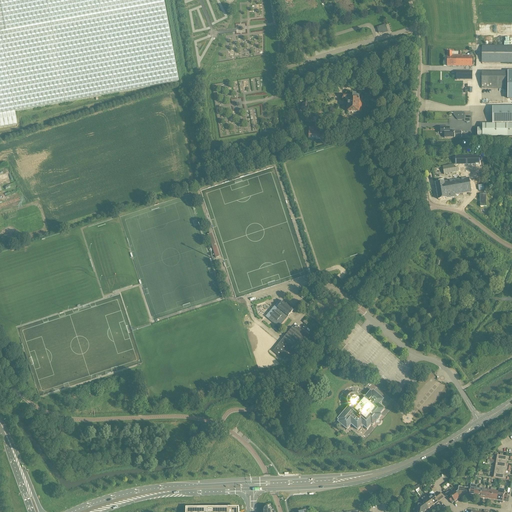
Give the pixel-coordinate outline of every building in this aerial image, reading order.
[(14,112),(179,82),(163,0),(0,0),(0,131),(17,129),(14,112)] [(379,33),(387,31),(386,25),(377,28),(379,33)] [(511,63),(511,46),(482,46),(482,63),(511,63)] [(460,67),(460,56),(453,56),(453,55),(452,55),(452,52),(448,52),(448,55),(447,55),(447,66),(456,66),(456,67),(460,67)] [(472,56),(460,56),(460,67),(472,67),(472,56)] [(457,71),(457,80),(472,80),(472,72),(457,71)] [(482,72),(481,89),(507,89),(507,72),(482,72)] [(350,95),(343,95),(342,98),(343,101),(349,101),(348,112),(361,113),(362,101),(362,96),(352,95),(351,95),(350,95)] [(310,104),(311,102),(307,100),(306,102),(306,103),(302,105),(301,109),(304,112),(307,112),(310,109),(309,105),(310,104)] [(483,129),(478,129),(478,138),(511,137),(511,107),(493,108),(493,125),(483,125),(483,129)] [(309,127),(309,139),(322,139),(323,128),(309,127)] [(449,128),(438,128),(438,133),(440,133),(440,134),(444,134),(444,138),(454,138),(454,131),(450,131),(449,128)] [(479,157),(467,157),(467,164),(467,165),(479,164),(479,157)] [(454,165),(443,167),(444,175),(458,172),(458,167),(455,168),(454,165)] [(471,192),(469,178),(444,183),(435,184),(438,200),(455,197),(455,195),(471,192)] [(208,234),(215,258),(219,256),(212,233),(208,234)] [(9,244),(16,241),(13,234),(6,236),(9,244)] [(266,317),(279,328),(295,309),(288,303),(286,305),(283,302),(280,300),(273,308),(266,317)] [(293,327),(278,345),(273,351),(283,360),(287,356),(290,359),(292,360),(295,357),(313,336),(306,330),(304,332),(296,326),(294,328),(293,327)] [(349,405),(350,405),(348,407),(339,418),(341,419),(338,422),(347,430),(351,425),(358,430),(361,427),(363,427),(367,430),(371,425),(373,426),(375,423),(375,421),(374,420),(375,419),(376,417),(377,419),(379,418),(382,415),(380,414),(385,409),(381,406),(381,404),(384,400),(373,391),(370,394),(369,393),(366,397),(365,397),(364,397),(363,397),(359,394),(358,396),(357,396),(357,395),(356,395),(355,395),(354,395),(353,395),(352,395),(351,395),(351,396),(350,397),(349,397),(349,398),(348,398),(348,399),(348,400),(348,401),(348,402),(348,403),(349,404),(349,405)] [(507,463),(495,461),(494,467),(510,469),(511,467),(507,466),(507,463)] [(506,474),(493,472),(492,478),(509,481),(509,478),(505,478),(506,474)] [(469,496),(469,498),(472,499),(472,497),(475,497),(476,489),(477,485),(473,485),(471,484),(470,489),(469,496)] [(456,493),(459,498),(463,495),(469,496),(470,489),(459,487),(458,491),(456,493)] [(499,492),(497,501),(500,501),(500,503),(503,504),(503,502),(506,502),(507,496),(504,495),(505,490),(499,489),(499,492)] [(446,493),(445,494),(447,497),(450,495),(451,496),(448,498),(452,504),(455,502),(456,503),(458,502),(457,500),(459,499),(459,498),(456,493),(455,491),(452,493),(451,493),(451,492),(450,492),(449,492),(448,492),(447,493),(446,493)] [(429,498),(428,498),(433,505),(434,505),(436,504),(437,505),(438,504),(439,503),(438,502),(441,500),(437,495),(434,497),(433,495),(429,498)] [(426,496),(422,499),(424,502),(425,504),(429,509),(431,507),(432,509),(435,507),(434,505),(433,505),(428,498),(426,496)]
